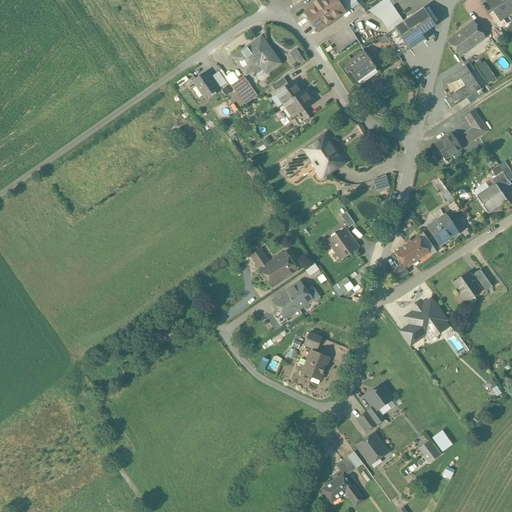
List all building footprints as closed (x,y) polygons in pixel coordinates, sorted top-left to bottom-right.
[(323,0),(320,2),(320,3),(332,21),(345,12),(336,0),(323,0)] [(388,0),(383,0),(371,9),(376,16),(383,12),(392,5),(388,0)] [(511,12),(502,0),(488,0),(486,1),(493,11),(500,20),(502,18),(511,12)] [(511,0),(502,0),(511,12),(511,11),(511,0)] [(332,21),(320,3),(320,2),(319,1),(318,1),(315,3),(314,4),(315,6),(305,13),(317,31),(332,21)] [(392,5),(383,12),(387,18),(396,12),(392,6),(392,5)] [(428,6),(424,9),(434,23),(437,20),(428,6)] [(413,17),(404,23),(403,22),(394,29),(409,50),(424,39),(421,34),(434,25),(423,9),(412,16),(413,17)] [(500,20),(493,11),(489,15),(499,29),(506,24),(502,18),(500,20)] [(396,12),(387,18),(394,29),(403,22),(396,12)] [(474,21),(447,41),(451,47),(450,48),(455,53),(456,53),(459,56),(485,36),(474,21)] [(409,50),(394,29),(384,36),(388,41),(398,57),(409,50)] [(261,37),(233,57),(246,75),(260,65),(266,74),(280,64),(261,37)] [(297,48),(291,52),(298,64),(304,61),(297,48)] [(364,52),(344,66),(356,82),(374,68),(375,68),(364,52)] [(496,77),(482,59),(476,63),(489,82),(496,77)] [(465,86),(444,99),(451,109),(481,89),(465,66),(456,72),(465,86)] [(374,68),(356,81),(359,84),(377,72),(374,68)] [(207,70),(193,81),(205,98),(219,87),(207,70)] [(258,96),(243,76),(230,85),(245,105),(258,96)] [(284,78),(272,86),(275,91),(287,83),(284,78)] [(461,80),(448,83),(450,90),(463,87),(461,80)] [(293,82),(276,93),(284,105),(301,93),(293,82)] [(304,91),(301,93),(284,105),(287,109),(292,115),(293,117),(298,114),(304,109),(314,102),(308,94),(307,95),(304,91)] [(287,109),(284,111),(288,118),(292,115),(287,109)] [(304,109),(298,114),(299,115),(301,118),(307,113),(304,109)] [(474,111),(465,116),(470,124),(479,118),(474,111)] [(307,113),(301,118),(299,115),(294,119),(299,127),(311,118),(307,113)] [(479,118),(470,124),(473,128),(479,137),(488,132),(479,118)] [(479,137),(473,128),(469,131),(475,140),(479,137)] [(475,140),(469,131),(463,134),(469,144),(475,140)] [(325,134),(304,149),(312,162),(318,170),(320,168),(325,176),(344,163),(325,134)] [(452,135),(435,145),(444,160),(461,149),(452,135)] [(304,149),(283,164),(286,167),(282,170),(288,179),(312,162),(304,149)] [(260,173),(253,162),(248,166),(255,176),(260,173)] [(511,178),(511,173),(507,166),(502,170),(503,172),(509,181),(511,178)] [(509,181),(503,172),(497,176),(505,189),(511,184),(509,181)] [(495,185),(476,198),(487,213),(506,200),(501,192),(505,189),(497,176),(492,180),(495,185)] [(453,200),(439,209),(443,216),(446,214),(449,218),(460,210),(453,200)] [(354,223),(346,211),(341,215),(349,227),(354,223)] [(443,216),(426,227),(439,245),(458,232),(449,218),(446,214),(443,216)] [(345,228),(327,240),(340,259),(358,247),(345,228)] [(418,236),(394,253),(402,263),(406,269),(419,259),(422,262),(431,255),(418,236)] [(260,249),(250,256),(259,269),(269,263),(260,249)] [(269,263),(259,269),(272,287),(298,270),(286,252),(269,263)] [(402,263),(391,270),(395,276),(406,269),(402,263)] [(316,264),(306,269),(309,275),(319,270),(316,264)] [(468,272),(453,282),(460,293),(459,294),(464,302),(481,291),(468,272)] [(492,287),(483,275),(477,279),(486,291),(492,287)] [(347,276),(332,286),(340,297),(354,287),(347,276)] [(300,282),(286,292),(299,309),(312,300),(305,290),(300,282)] [(313,288),(309,291),(305,290),(312,300),(313,302),(320,298),(313,288)] [(286,292),(273,301),(279,311),(285,319),(299,309),(286,292)] [(422,308),(417,312),(414,311),(405,317),(411,325),(420,338),(430,331),(439,333),(440,324),(445,320),(431,299),(422,306),(422,308)] [(285,319),(279,311),(273,315),(281,326),(287,321),(285,319)] [(411,325),(401,332),(410,345),(420,338),(411,325)] [(321,338),(308,333),(304,345),(317,350),(321,338)] [(295,336),(292,346),(299,348),(302,338),(295,336)] [(329,357),(311,350),(302,374),(312,378),(310,381),(318,384),(329,357)] [(491,378),(484,384),(495,396),(501,391),(491,378)] [(381,385),(365,397),(373,407),(376,411),(377,409),(392,399),(381,385)] [(376,411),(373,407),(367,412),(376,425),(384,419),(377,409),(376,411)] [(367,412),(357,419),(367,432),(376,425),(367,412)] [(432,437),(442,452),(453,444),(442,430),(432,437)] [(386,452),(373,434),(357,446),(370,464),(386,452)] [(438,455),(429,444),(421,450),(430,461),(438,455)] [(354,452),(347,457),(356,469),(363,464),(354,452)] [(356,469),(347,457),(342,460),(351,472),(356,469)] [(342,460),(336,465),(343,474),(345,477),(351,472),(342,460)] [(343,474),(322,490),(331,502),(345,492),(355,506),(363,500),(353,486),(352,487),(345,477),(343,474)]
